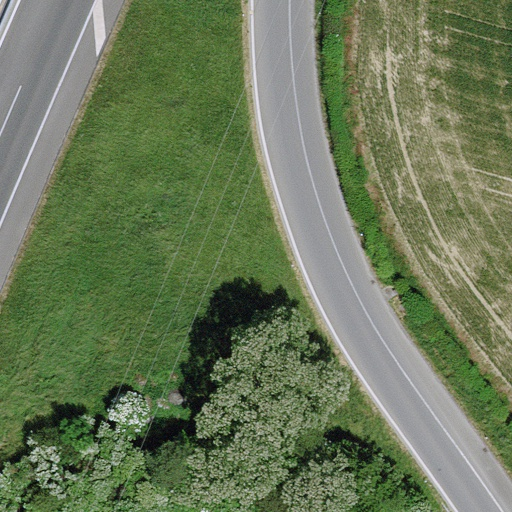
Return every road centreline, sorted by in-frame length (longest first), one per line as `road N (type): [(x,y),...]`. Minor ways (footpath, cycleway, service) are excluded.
road 1 (motorway): [(480,511),(367,351),(313,241),(283,140),(272,0)]
road 2 (motorway): [(0,134),(57,0)]
